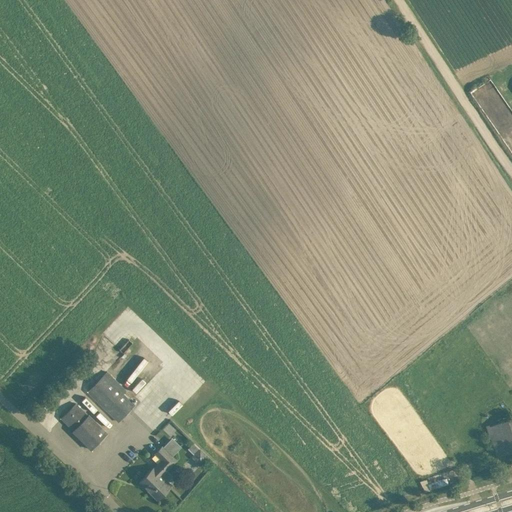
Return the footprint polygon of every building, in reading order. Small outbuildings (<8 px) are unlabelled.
[(118,422),(122,418),(127,413),(136,405),(123,393),(126,390),(107,371),(87,391),(118,422)] [(76,403),(61,418),(73,430),(72,431),(91,449),(107,433),(89,414),(88,415),(76,403)] [(511,452),(511,418),(487,427),(498,457),(511,452)] [(155,453),(163,460),(170,467),(176,460),(172,456),(181,446),(172,437),(163,447),(162,446),(155,453)] [(200,449),(193,443),(188,448),(195,454),(193,456),(200,464),(207,456),(200,449)] [(170,467),(163,460),(154,468),(153,467),(139,481),(158,499),(172,485),(161,475),(170,467)]
